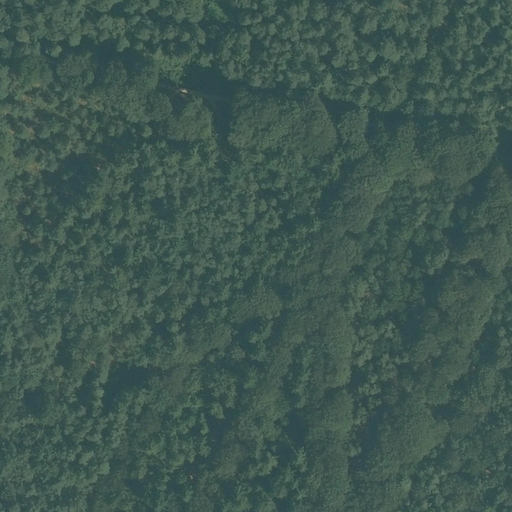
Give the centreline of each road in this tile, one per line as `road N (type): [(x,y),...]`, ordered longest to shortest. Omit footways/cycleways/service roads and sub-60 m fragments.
road 1 (track): [(87,511),(192,331),(330,237),(189,511)]
road 2 (track): [(368,511),(511,177)]
road 3 (track): [(511,237),(389,511)]
road 4 (track): [(218,98),(511,159)]
road 5 (track): [(0,52),(218,98)]
road 6 (track): [(396,447),(511,485)]
